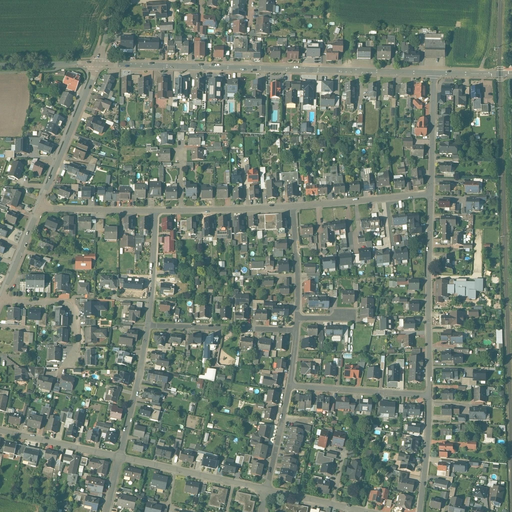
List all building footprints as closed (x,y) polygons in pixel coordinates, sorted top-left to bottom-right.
[(238,0),(233,0),(233,2),(233,8),(243,9),(243,5),(245,5),(245,1),(238,0)] [(165,3),(147,4),(147,10),(147,14),(148,14),(156,13),(156,19),(161,19),(166,19),(165,3)] [(243,9),(233,8),(233,14),(232,16),(237,16),(244,17),(245,13),(243,12),(243,9)] [(197,17),(188,17),(188,22),(186,23),(186,25),(187,26),(195,27),(196,27),(196,25),(197,17)] [(214,18),(204,17),(203,26),(208,26),(209,27),(211,27),(212,27),(213,23),(214,22),(214,18)] [(258,19),(257,19),(257,26),(268,27),(269,20),(267,20),(258,19)] [(161,30),(174,29),(173,21),(161,22),(161,30)] [(237,23),(234,23),(233,34),(243,34),(244,23),(237,23)] [(257,26),(256,26),(255,34),(267,35),(268,27),(257,26)] [(445,35),(425,35),(424,57),(445,58),(445,35)] [(238,37),(238,45),(233,45),(233,51),(234,51),(234,59),(242,59),(242,42),(242,38),(238,37)] [(154,41),(139,40),(138,50),(158,50),(159,41),(159,40),(158,40),(154,40),(154,41)] [(199,42),(199,44),(195,44),(194,58),(204,58),(204,42),(199,42)] [(332,47),(331,46),(327,46),(326,55),(326,61),(332,61),(337,61),(337,53),(342,53),(342,52),(339,52),(339,47),(338,47),(338,43),(335,43),(332,47)] [(411,48),(408,48),(408,44),(401,44),(401,54),(404,54),(404,63),(411,63),(411,54),(411,48)] [(219,48),(214,48),(214,58),(217,58),(223,58),(223,56),(223,49),(219,49),(219,48)] [(294,48),(293,49),(293,50),(287,49),(287,60),(297,60),(298,49),(297,48),(294,48)] [(390,49),(377,49),(376,60),(389,60),(390,49)] [(280,50),(270,50),(270,55),(270,59),(275,60),(275,59),(279,59),(280,50)] [(313,51),(307,51),(307,60),(312,60),(312,59),(317,60),(317,50),(313,50),(313,51)] [(369,60),(370,51),(357,50),(357,60),(369,60)] [(80,79),(67,74),(63,84),(76,89),(80,79)] [(114,80),(107,77),(100,93),(103,94),(107,96),(108,95),(114,80)] [(130,79),(122,79),(122,94),(130,94),(130,84),(130,79)] [(139,80),(139,84),(139,96),(147,96),(148,91),(149,91),(149,87),(148,87),(148,80),(139,80)] [(167,80),(158,80),(158,93),(158,98),(166,99),(166,98),(165,98),(165,93),(167,93),(167,80)] [(186,80),(176,80),(175,96),(182,96),(182,98),(185,98),(185,100),(186,100),(186,88),(186,81),(186,80)] [(203,81),(194,81),(194,92),(192,92),(192,101),(196,101),(196,100),(201,100),(201,93),(203,93),(203,81)] [(221,82),(213,81),(209,81),(209,90),(209,101),(220,101),(221,82)] [(237,82),(227,82),(227,88),(227,94),(237,94),(237,82)] [(262,82),(251,82),(251,88),(252,88),(252,98),(252,101),(258,101),(258,98),(258,93),(261,93),(262,82)] [(276,83),(275,82),(273,82),(272,83),(272,84),(271,84),(271,86),(271,95),(270,99),(279,99),(280,95),(280,89),(280,84),(276,84),(276,83)] [(300,83),(292,83),(291,94),(286,94),(286,105),(296,105),(296,92),(299,92),(300,92),(300,83)] [(311,84),(300,83),(300,92),(303,92),(303,103),(304,103),(304,102),(310,102),(310,103),(311,103),(311,84)] [(322,84),(321,84),(321,89),(321,93),(323,93),(323,97),(328,97),(328,93),(330,93),(331,85),(322,84)] [(354,85),(345,85),(345,93),(346,93),(346,103),(345,103),(345,110),(354,111),(354,103),(353,103),(354,85)] [(376,85),(368,85),(368,93),(368,101),(376,101),(376,94),(376,85)] [(391,86),(383,85),(382,98),(392,98),(392,89),(391,89),(391,86)] [(405,87),(396,86),(396,94),(400,94),(400,90),(405,90),(405,87)] [(410,86),(405,86),(405,87),(405,90),(400,90),(400,94),(400,97),(410,97),(410,86)] [(425,87),(415,86),(415,93),(416,93),(416,99),(424,100),(425,87)] [(453,96),(454,88),(442,87),(442,95),(444,96),(453,96)] [(462,88),(454,87),(454,88),(453,96),(456,96),(456,106),(457,106),(457,104),(461,104),(461,106),(465,106),(465,102),(466,102),(466,96),(462,96),(462,88)] [(477,87),(474,87),(474,88),(472,88),(472,100),(473,100),(480,100),(481,99),(481,94),(480,94),(479,88),(477,88),(477,87)] [(323,97),(321,97),(321,107),(333,107),(334,97),(330,97),(330,93),(328,93),(328,97),(323,97)] [(64,94),(63,94),(60,101),(62,101),(60,105),(69,109),(73,98),(72,97),(64,94)] [(252,98),(245,97),(245,107),(259,107),(259,106),(261,106),(261,98),(258,98),(258,101),(252,101),(252,98)] [(102,103),(97,101),(96,101),(93,110),(98,112),(101,113),(103,109),(109,111),(111,105),(105,102),(104,104),(102,103)] [(420,105),(416,101),(414,101),(413,102),(413,104),(418,109),(421,109),(421,105),(420,105)] [(64,120),(55,116),(54,120),(53,126),(51,125),(51,126),(58,128),(60,129),(64,120)] [(97,122),(89,119),(85,128),(94,131),(94,129),(100,131),(99,133),(101,134),(105,126),(97,122)] [(442,120),(440,120),(439,128),(449,128),(449,120),(442,120)] [(301,133),(312,134),(312,128),(307,127),(307,123),(301,123),(301,133)] [(51,125),(48,124),(44,134),(49,136),(49,134),(55,136),(56,136),(57,134),(56,133),(58,128),(51,126),(51,125)] [(420,126),(417,126),(415,127),(415,135),(416,137),(424,137),(425,135),(425,133),(424,132),(424,129),(425,126),(420,126)] [(449,128),(439,128),(439,136),(441,136),(449,137),(449,128)] [(172,134),(162,135),(162,146),(172,146),(172,134)] [(203,135),(189,136),(189,146),(200,145),(203,144),(203,143),(203,135)] [(29,141),(15,141),(15,154),(28,155),(29,145),(29,141)] [(80,141),(73,158),(77,159),(78,159),(83,161),(89,145),(80,141)] [(43,142),(42,142),(40,148),(40,150),(50,154),(53,146),(43,142)] [(456,144),(441,144),(441,149),(440,149),(440,150),(440,154),(453,154),(457,154),(457,150),(456,150),(456,148),(457,147),(457,145),(456,144)] [(423,148),(412,147),(412,157),(423,157),(423,148)] [(202,150),(192,151),(192,156),(192,161),(203,161),(203,157),(203,156),(202,156),(202,150)] [(170,161),(170,151),(160,151),(160,157),(158,157),(158,161),(170,161)] [(97,160),(91,158),(89,165),(93,165),(95,166),(97,160)] [(23,167),(13,163),(9,177),(18,180),(23,167)] [(44,167),(36,164),(36,165),(33,172),(40,175),(44,167)] [(451,165),(440,164),(440,173),(451,173),(451,165)] [(81,169),(71,165),(67,173),(77,177),(81,169)] [(89,173),(80,170),(81,169),(77,177),(76,179),(85,183),(89,173)] [(420,171),(412,172),(413,179),(421,178),(420,171)] [(249,172),(248,173),(248,175),(248,183),(253,182),(257,182),(257,172),(249,172)] [(241,173),(232,173),(232,184),(241,184),(241,173)] [(297,173),(281,174),(281,182),(282,187),(287,187),(287,186),(296,186),(298,186),(298,180),(297,173)] [(383,179),(378,180),(378,181),(376,182),(376,188),(385,187),(385,186),(388,186),(387,173),(383,173),(383,179)] [(366,180),(364,180),(364,184),(363,184),(364,192),(373,191),(373,183),(372,183),(371,176),(365,176),(366,180)] [(342,177),(337,177),(337,178),(336,178),(337,183),(334,183),(334,186),(343,185),(342,177)] [(400,180),(393,181),(394,189),(404,188),(403,178),(400,179),(400,180)] [(421,178),(413,179),(414,188),(418,188),(417,186),(422,186),(421,178)] [(265,183),(265,189),(267,189),(268,200),(276,199),(275,187),(282,187),(281,182),(279,183),(274,183),(274,182),(271,183),(265,183)] [(160,183),(150,183),(150,192),(151,192),(151,196),(155,196),(155,197),(160,197),(160,183)] [(190,187),(190,183),(186,183),(186,197),(192,197),(192,200),(196,200),(196,187),(190,187)] [(450,184),(440,183),(440,192),(450,192),(450,184)] [(473,183),(465,183),(465,193),(478,193),(479,188),(478,187),(478,183),(473,183)] [(358,184),(350,185),(350,192),(354,192),(355,193),(359,192),(358,184)] [(140,185),(135,185),(135,193),(135,199),(136,199),(145,199),(145,187),(140,187),(140,185)] [(221,189),(221,185),(216,185),(217,199),(227,199),(227,189),(221,189)] [(309,185),(305,185),(306,196),(317,196),(316,187),(309,188),(309,185)] [(334,186),(333,186),(334,194),(344,194),(344,185),(334,186)] [(296,186),(287,186),(287,187),(288,198),(297,197),(296,186)] [(71,192),(61,187),(58,195),(68,199),(71,192)] [(210,190),(206,190),(206,187),(201,187),(201,199),(212,199),(212,190),(210,190)] [(320,187),(316,187),(317,196),(327,195),(326,189),(326,187),(320,187)] [(171,188),(166,188),(166,200),(177,200),(177,195),(176,194),(176,191),(176,189),(171,189),(171,188)] [(253,188),(249,189),(250,200),(258,200),(258,188),(257,188),(253,188)] [(90,199),(90,195),(90,189),(82,189),(82,199),(90,199)] [(112,191),(102,190),(102,197),(104,197),(104,201),(111,201),(112,201),(112,193),(112,191)] [(130,191),(124,191),(124,190),(119,190),(119,196),(119,200),(120,200),(130,201),(130,193),(130,191)] [(242,190),(233,190),(234,201),(243,201),(242,190)] [(11,193),(7,191),(6,193),(5,197),(18,202),(21,194),(12,191),(11,193)] [(467,199),(467,211),(479,211),(479,201),(486,201),(486,197),(477,196),(477,199),(467,199)] [(18,202),(5,197),(2,204),(6,205),(7,206),(15,209),(18,202)] [(450,201),(440,200),(439,208),(449,209),(450,209),(450,205),(450,201)] [(18,217),(9,213),(5,221),(15,225),(18,217)] [(418,214),(406,216),(407,224),(406,224),(407,228),(409,228),(410,231),(410,235),(421,234),(420,226),(417,227),(416,223),(418,222),(418,214)] [(276,215),(257,216),(256,217),(256,218),(257,218),(258,228),(258,231),(265,230),(265,231),(277,231),(276,216),(276,215)] [(276,216),(277,231),(287,230),(286,216),(276,216)] [(406,216),(392,217),(393,227),(403,226),(402,224),(406,224),(407,224),(406,216)] [(456,218),(442,217),(441,224),(443,224),(443,223),(450,223),(450,227),(455,227),(456,218)] [(65,218),(64,231),(69,232),(72,232),(72,226),(73,219),(65,218)] [(243,218),(234,218),(234,229),(243,229),(243,218)] [(256,218),(248,218),(249,229),(254,228),(258,228),(257,218),(256,218)] [(59,223),(49,219),(45,227),(55,231),(59,223)] [(91,219),(79,219),(78,229),(86,230),(86,228),(90,228),(90,230),(91,224),(91,219)] [(212,219),(204,220),(204,230),(204,231),(213,230),(212,219)] [(226,219),(218,219),(219,229),(219,230),(226,230),(229,229),(229,223),(227,223),(226,219)] [(378,219),(369,220),(370,229),(370,233),(375,232),(375,231),(376,231),(376,230),(379,229),(379,227),(381,227),(381,223),(378,223),(378,219)] [(96,232),(105,232),(105,230),(103,230),(103,221),(96,220),(96,222),(96,232)] [(132,220),(124,220),(124,231),(131,231),(132,231),(132,220)] [(148,220),(140,220),(140,231),(148,231),(148,227),(149,227),(149,223),(148,223),(148,220)] [(171,231),(171,220),(162,220),(162,231),(171,231)] [(195,220),(187,220),(187,223),(187,227),(187,231),(191,231),(191,236),(196,236),(196,233),(195,231),(196,231),(195,220)] [(369,220),(360,221),(361,231),(370,230),(370,229),(369,220)] [(344,223),(334,224),(334,232),(339,232),(339,236),(345,235),(345,231),(344,223)] [(450,223),(443,223),(443,224),(443,239),(442,240),(450,240),(450,239),(450,233),(452,233),(452,230),(450,230),(450,227),(450,223)] [(334,224),(323,225),(324,232),(324,233),(331,232),(334,232),(334,224)] [(9,230),(0,226),(0,236),(5,238),(9,230)] [(312,226),(300,228),(302,237),(308,236),(309,245),(314,244),(312,226)] [(117,230),(105,229),(105,230),(105,232),(104,240),(116,240),(117,230)] [(213,230),(204,231),(204,230),(201,230),(201,233),(202,239),(212,238),(213,238),(213,232),(213,230)] [(331,232),(324,233),(324,232),(323,233),(323,235),(324,245),(332,244),(332,238),(331,237),(331,232)] [(463,236),(455,236),(455,239),(455,245),(454,246),(463,246),(463,236)] [(130,238),(123,238),(123,248),(131,248),(134,248),(135,238),(130,238)] [(48,242),(40,239),(37,247),(44,250),(45,250),(48,243),(48,242)] [(173,241),(170,241),(170,239),(165,239),(165,245),(164,245),(164,248),(165,248),(165,252),(173,252),(173,241)] [(286,242),(276,242),(277,253),(273,253),(273,258),(282,258),(282,250),(286,250),(286,242)] [(56,246),(48,243),(45,250),(51,252),(52,250),(54,251),(56,246)] [(369,250),(358,251),(359,255),(359,261),(360,261),(370,260),(369,250)] [(399,251),(395,251),(395,252),(396,259),(396,261),(407,260),(406,250),(402,250),(399,250),(399,251)] [(85,258),(81,258),(81,260),(76,260),(76,268),(81,268),(81,269),(85,269),(85,268),(90,268),(90,261),(95,261),(95,255),(85,254),(85,258)] [(350,255),(339,256),(340,267),(351,266),(351,265),(350,256),(350,255)] [(452,257),(442,256),(442,269),(441,269),(440,270),(439,275),(453,275),(453,271),(452,270),(451,270),(452,257)] [(42,261),(33,257),(29,265),(39,269),(39,270),(43,261),(42,261)] [(43,261),(39,270),(42,271),(46,261),(50,262),(50,260),(44,258),(43,261)] [(273,258),(266,258),(266,265),(264,265),(264,267),(266,267),(266,268),(273,268),(273,258)] [(333,259),(323,260),(324,269),(334,268),(333,259)] [(169,261),(164,261),(164,271),(169,271),(173,271),(173,270),(173,261),(172,261),(171,260),(169,261)] [(288,263),(277,264),(278,272),(283,272),(288,272),(288,263)] [(315,265),(305,265),(305,274),(311,274),(315,274),(315,272),(315,265)] [(68,277),(55,277),(55,283),(58,283),(58,292),(63,292),(63,291),(64,291),(65,291),(65,289),(67,289),(68,285),(68,277)] [(113,278),(101,278),(101,283),(101,284),(105,285),(105,288),(108,288),(108,286),(110,287),(111,286),(112,286),(113,281),(113,278)] [(454,286),(447,286),(447,294),(454,294),(454,293),(458,293),(458,297),(465,297),(465,296),(469,296),(469,300),(476,300),(476,292),(483,292),(483,280),(475,280),(475,283),(466,283),(466,280),(467,280),(456,279),(456,280),(456,283),(454,283),(454,286)] [(143,281),(124,280),(123,288),(123,290),(141,291),(142,287),(143,288),(143,281)] [(284,280),(284,288),(280,288),(280,290),(277,290),(277,294),(280,294),(280,295),(289,295),(289,288),(288,288),(288,280),(284,280)] [(448,282),(437,282),(436,303),(442,303),(442,298),(447,298),(447,294),(447,286),(454,286),(454,283),(454,281),(450,281),(450,282),(448,282)] [(174,283),(168,282),(168,286),(164,286),(163,288),(161,287),(160,295),(165,295),(165,296),(168,296),(168,295),(173,296),(174,283)] [(418,290),(418,282),(408,282),(408,290),(414,290),(418,290)] [(308,283),(305,283),(304,293),(314,293),(315,283),(314,283),(308,283)] [(88,285),(78,284),(78,295),(87,295),(88,295),(88,294),(88,285)] [(240,297),(238,297),(238,291),(233,291),(233,299),(236,299),(236,306),(240,306),(240,314),(235,314),(235,320),(247,321),(248,308),(248,300),(248,298),(247,296),(242,296),(240,297)] [(354,292),(342,292),(342,303),(354,303),(354,292)] [(311,299),(309,299),(309,308),(318,309),(318,299),(311,299)] [(319,299),(318,299),(318,309),(328,309),(328,299),(326,299),(319,299)] [(371,300),(361,300),(361,301),(362,301),(362,306),(361,306),(361,311),(361,312),(371,312),(371,311),(371,300)] [(264,302),(253,301),(253,308),(253,310),(256,310),(257,305),(264,305),(264,302)] [(168,304),(165,303),(165,304),(161,304),(160,306),(159,305),(159,309),(160,309),(160,312),(169,313),(170,307),(170,304),(168,304)] [(418,303),(408,303),(408,311),(413,311),(413,312),(418,312),(418,303)] [(87,304),(86,304),(85,304),(85,315),(95,315),(95,310),(101,310),(101,311),(106,311),(106,304),(97,304),(87,304)] [(288,308),(278,307),(278,316),(288,317),(288,308)] [(136,309),(129,308),(128,322),(128,323),(132,323),(135,323),(136,318),(139,319),(140,310),(136,309)] [(209,309),(200,309),(199,315),(200,315),(199,319),(209,319),(209,309)] [(19,311),(8,310),(8,322),(18,323),(19,317),(19,311)] [(229,310),(221,310),(220,320),(229,320),(229,310)] [(40,311),(29,311),(28,320),(40,321),(40,311)] [(61,312),(56,312),(56,313),(55,327),(58,327),(66,328),(67,328),(67,327),(67,324),(68,318),(64,318),(64,312),(61,312)] [(267,312),(256,312),(255,321),(266,321),(267,312)] [(462,314),(451,314),(451,317),(451,325),(452,325),(452,326),(462,326),(462,325),(464,324),(464,321),(462,320),(462,314)] [(451,317),(441,317),(441,325),(451,325),(451,317)] [(411,319),(411,320),(403,320),(403,330),(407,330),(414,330),(414,322),(420,322),(420,319),(411,319)] [(380,320),(380,331),(390,331),(390,320),(380,320)] [(66,328),(58,327),(57,337),(53,337),(53,342),(57,343),(56,343),(66,344),(67,331),(67,328),(66,328)] [(317,327),(308,327),(307,336),(313,337),(313,336),(317,336),(317,327)] [(342,328),(332,328),(332,337),(341,337),(342,337),(342,336),(342,328)] [(96,330),(85,329),(85,343),(95,342),(95,337),(101,337),(106,337),(106,331),(96,331),(96,330)] [(135,332),(129,331),(129,332),(128,332),(127,339),(127,340),(132,341),(136,342),(137,333),(135,333),(135,332)] [(457,334),(451,334),(451,332),(444,332),(444,334),(441,334),(441,342),(456,342),(456,344),(463,344),(463,339),(463,338),(462,334),(458,334),(457,334)] [(30,334),(15,333),(14,344),(22,345),(22,344),(29,344),(30,334)] [(160,335),(155,335),(154,341),(160,342),(164,343),(165,335),(160,335)] [(181,336),(176,336),(171,335),(170,343),(180,345),(181,341),(181,336)] [(217,337),(209,336),(209,339),(204,339),(203,355),(202,359),(208,360),(209,356),(209,351),(213,351),(214,351),(215,351),(215,350),(216,349),(216,346),(217,346),(217,337)] [(189,337),(189,341),(188,341),(188,343),(188,346),(197,346),(197,345),(197,337),(196,337),(189,337)] [(127,339),(120,338),(119,345),(131,346),(132,341),(127,340),(127,339)] [(412,338),(403,338),(403,348),(413,348),(413,344),(412,344),(412,338)] [(253,341),(242,339),(240,349),(252,350),(253,341)] [(287,339),(277,339),(276,350),(285,351),(287,339)] [(271,341),(259,340),(258,351),(269,352),(271,341)] [(304,341),(303,341),(303,349),(314,350),(314,341),(313,341),(304,341)] [(22,345),(14,344),(14,353),(21,353),(22,353),(22,352),(27,352),(27,347),(22,347),(22,345)] [(60,349),(54,349),(51,349),(50,349),(49,362),(60,362),(60,349)] [(85,351),(85,355),(86,355),(86,359),(85,359),(85,367),(95,367),(95,351),(85,351)] [(162,354),(152,352),(151,360),(158,361),(161,361),(162,354)] [(446,352),(446,353),(442,353),(442,361),(451,361),(451,356),(451,352),(446,352)] [(129,355),(120,353),(117,364),(126,366),(129,355)] [(463,356),(451,356),(451,361),(454,361),(454,364),(459,364),(460,364),(461,364),(461,360),(463,360),(463,356)] [(411,358),(410,358),(410,370),(420,371),(420,367),(422,367),(422,362),(420,362),(420,360),(421,361),(421,359),(420,358),(411,358)] [(286,362),(277,361),(276,369),(283,370),(285,370),(286,362)] [(315,365),(306,364),(306,365),(306,371),(306,375),(314,376),(315,365)] [(330,367),(326,366),(325,377),(334,377),(335,368),(335,366),(330,365),(330,367)] [(358,368),(345,367),(345,376),(350,377),(350,379),(355,379),(356,374),(358,374),(358,372),(358,368)] [(45,368),(35,368),(35,374),(38,375),(37,380),(38,380),(39,377),(43,378),(45,368)] [(397,368),(388,368),(388,382),(398,382),(399,368),(397,368)] [(378,370),(368,369),(367,380),(378,380),(378,376),(378,375),(378,370)] [(24,371),(15,370),(15,381),(26,382),(27,381),(27,375),(28,373),(27,373),(24,371)] [(420,371),(410,370),(409,383),(419,383),(420,371)] [(458,371),(442,371),(442,380),(453,379),(453,377),(458,377),(458,371)] [(481,371),(478,371),(478,372),(474,372),(473,379),(473,381),(474,381),(481,381),(481,380),(485,380),(486,373),(486,371),(481,371)] [(159,374),(149,372),(147,380),(157,382),(159,374)] [(215,374),(207,372),(206,378),(202,377),(202,379),(213,382),(215,374)] [(130,376),(120,374),(120,377),(116,377),(114,378),(113,381),(115,383),(127,386),(128,382),(129,376),(130,376)] [(168,376),(159,374),(157,382),(163,383),(163,382),(165,380),(167,381),(168,376)] [(281,378),(270,376),(270,379),(264,378),(262,385),(272,387),(272,386),(279,387),(281,378)] [(43,378),(39,377),(38,380),(37,387),(50,391),(53,380),(43,378)] [(60,385),(59,388),(62,388),(63,389),(66,390),(67,389),(71,390),(74,380),(62,377),(60,385)] [(113,391),(108,389),(107,394),(108,394),(107,402),(116,404),(119,392),(120,393),(121,388),(114,387),(113,391)] [(8,392),(0,390),(0,411),(4,413),(8,398),(7,398),(8,392)] [(155,392),(145,390),(143,398),(153,400),(155,392)] [(453,392),(442,391),(442,401),(453,401),(453,392)] [(160,394),(155,392),(153,400),(152,402),(158,404),(158,403),(159,400),(160,399),(161,395),(160,394)] [(278,394),(268,392),(266,403),(276,405),(278,394)] [(348,400),(336,399),(337,399),(336,399),(336,405),(335,410),(336,410),(348,410),(348,405),(349,399),(348,399),(348,400)] [(371,402),(360,401),(360,406),(359,411),(360,411),(364,412),(364,411),(370,412),(371,412),(371,402)] [(394,405),(387,404),(387,403),(380,402),(379,414),(389,414),(394,414),(394,405)] [(49,409),(42,407),(39,419),(42,419),(43,414),(48,415),(49,409)] [(419,407),(410,407),(407,407),(407,411),(406,416),(407,416),(413,416),(418,416),(418,417),(419,417),(419,407)] [(452,407),(442,407),(442,416),(452,416),(452,414),(459,415),(459,408),(452,408),(452,407)] [(147,409),(144,408),(144,409),(141,408),(139,415),(149,418),(151,410),(147,409)] [(116,410),(112,409),(112,412),(110,418),(113,418),(113,419),(116,420),(116,419),(120,420),(122,411),(116,410)] [(486,409),(470,409),(470,420),(485,420),(486,409)] [(275,412),(267,410),(264,419),(273,421),(275,412)] [(21,416),(10,414),(8,423),(9,423),(12,423),(12,424),(13,424),(13,423),(19,425),(21,416)] [(83,416),(75,414),(74,418),(75,418),(74,422),(76,422),(75,427),(78,428),(80,429),(83,416)] [(30,417),(30,416),(28,421),(27,427),(39,430),(42,419),(39,419),(30,417)] [(54,421),(49,420),(47,432),(56,434),(59,422),(54,421)] [(419,426),(408,425),(407,432),(409,432),(409,435),(413,436),(418,437),(419,426)] [(71,426),(70,426),(69,429),(68,433),(69,433),(68,436),(66,436),(75,438),(74,438),(76,432),(77,432),(78,428),(75,427),(71,426)] [(145,429),(136,427),(134,436),(142,438),(143,435),(145,429)] [(269,429),(260,427),(259,431),(261,432),(260,437),(259,438),(261,438),(269,440),(270,433),(269,433),(269,429)] [(452,427),(441,427),(441,436),(446,436),(452,436),(452,433),(454,433),(455,429),(452,429),(452,427)] [(293,429),(290,428),(289,434),(290,434),(301,437),(303,431),(301,431),(298,430),(296,429),(293,429)] [(98,434),(88,431),(86,441),(94,443),(96,437),(97,437),(98,434)] [(328,432),(321,431),(320,439),(326,440),(327,437),(328,433),(328,432)] [(108,433),(107,433),(107,434),(105,443),(114,445),(116,435),(108,433)] [(340,434),(334,433),(334,435),(332,442),(332,445),(337,447),(340,434)] [(301,437),(290,434),(289,440),(301,443),(302,443),(303,437),(301,437)] [(345,436),(340,434),(337,447),(342,448),(343,443),(345,438),(345,436)] [(143,435),(142,438),(141,442),(138,441),(138,444),(134,443),(133,451),(142,453),(144,446),(147,446),(149,436),(143,435)] [(260,437),(253,435),(252,441),(260,443),(261,438),(259,438),(260,437)] [(413,440),(406,439),(406,438),(402,437),(401,440),(405,441),(404,447),(403,448),(402,450),(403,451),(416,453),(418,441),(413,440)] [(326,440),(320,439),(318,447),(324,448),(325,448),(326,440)] [(289,440),(288,440),(287,446),(299,449),(300,449),(301,443),(289,440)] [(16,445),(6,442),(5,448),(3,453),(10,455),(9,459),(13,460),(14,456),(16,445)] [(164,444),(159,443),(156,456),(161,457),(161,456),(163,448),(164,444)] [(446,443),(444,443),(444,445),(440,444),(440,452),(440,458),(447,458),(447,453),(454,453),(455,453),(456,452),(456,450),(455,449),(454,448),(452,448),(453,445),(446,445),(447,444),(446,443)] [(261,446),(256,445),(256,447),(253,458),(264,460),(267,448),(262,447),(261,446)] [(287,446),(286,446),(284,452),(294,454),(297,455),(299,449),(287,446)] [(35,449),(26,447),(24,455),(22,464),(36,467),(39,450),(35,449)] [(163,448),(161,456),(165,457),(165,458),(170,459),(172,451),(163,448)] [(58,453),(50,452),(50,451),(46,450),(44,460),(50,461),(55,463),(56,463),(56,460),(57,454),(58,453)] [(194,455),(184,453),(182,461),(182,462),(186,463),(187,462),(192,463),(194,455)] [(333,460),(323,457),(324,454),(318,453),(316,461),(319,462),(318,465),(322,466),(333,468),(334,466),(332,466),(333,460)] [(79,457),(72,456),(72,457),(64,455),(63,461),(64,461),(71,462),(68,474),(71,475),(75,476),(75,475),(79,457)] [(212,455),(212,458),(204,456),(203,460),(203,463),(202,466),(214,469),(218,457),(212,455)] [(414,460),(403,457),(400,469),(412,472),(414,460)] [(284,458),(283,458),(282,464),(284,464),(295,467),(296,461),(289,459),(284,458)] [(108,464),(90,460),(88,467),(95,469),(96,468),(98,468),(97,474),(105,476),(108,464)] [(50,461),(49,467),(45,467),(43,473),(44,474),(48,475),(48,474),(52,475),(52,476),(56,477),(56,479),(58,472),(59,467),(54,466),(55,463),(50,461)] [(362,465),(353,463),(352,467),(350,473),(349,480),(359,482),(362,465)] [(464,464),(455,463),(454,471),(463,472),(464,464)] [(236,466),(225,464),(223,472),(234,475),(236,466)] [(263,466),(253,464),(250,475),(260,477),(263,466)] [(295,467),(284,464),(282,470),(294,473),(295,473),(296,467),(295,467)] [(441,464),(439,464),(438,471),(437,476),(446,477),(446,472),(446,470),(449,470),(450,467),(447,467),(447,465),(441,464)] [(333,468),(322,466),(321,470),(323,471),(322,474),(332,476),(334,468),(333,468)] [(142,471),(126,468),(124,477),(140,481),(142,471)] [(282,470),(281,470),(280,476),(292,478),(293,479),(294,473),(282,470)] [(408,474),(401,472),(399,480),(400,480),(401,479),(406,481),(408,474)] [(75,476),(71,475),(70,476),(68,476),(66,481),(76,484),(77,478),(75,477),(76,476),(75,475),(75,476)] [(158,476),(154,475),(151,486),(156,487),(156,489),(165,491),(167,479),(158,477),(158,476)] [(280,476),(279,475),(278,482),(291,485),(292,478),(280,476)] [(406,481),(401,479),(400,480),(399,480),(397,489),(398,489),(411,492),(414,482),(406,481)] [(104,483),(96,481),(97,481),(93,480),(92,482),(91,489),(98,491),(101,492),(104,483)] [(445,482),(436,480),(434,487),(447,490),(448,483),(448,482),(445,482)] [(321,482),(319,481),(318,484),(317,491),(323,493),(322,493),(326,494),(328,494),(329,488),(327,488),(327,486),(328,486),(328,483),(321,482)] [(199,486),(186,483),(187,482),(186,482),(184,492),(197,495),(199,485),(199,486)] [(486,489),(476,487),(474,497),(484,499),(486,489)] [(504,490),(494,487),(491,501),(493,501),(493,503),(494,506),(500,507),(501,503),(504,490)] [(221,496),(212,494),(211,498),(211,497),(209,502),(213,503),(213,505),(220,507),(221,504),(224,505),(227,491),(222,490),(221,496)] [(249,496),(236,493),(234,501),(245,504),(243,511),(251,511),(254,503),(247,502),(249,496)] [(382,495),(375,493),(375,495),(370,494),(369,501),(380,504),(382,499),(381,499),(382,495)] [(132,499),(119,496),(117,506),(129,508),(129,507),(130,507),(132,499)] [(402,508),(405,497),(399,496),(397,505),(396,505),(396,507),(402,508)] [(409,510),(412,498),(405,497),(402,508),(409,510)] [(87,498),(86,498),(86,499),(84,507),(92,508),(91,511),(97,511),(98,507),(96,507),(98,500),(99,501),(99,500),(87,498)] [(440,500),(432,499),(430,508),(431,508),(431,507),(436,508),(436,509),(440,510),(442,501),(440,500)] [(459,501),(452,499),(451,505),(449,511),(464,511),(465,508),(460,507),(461,501),(459,501)]
